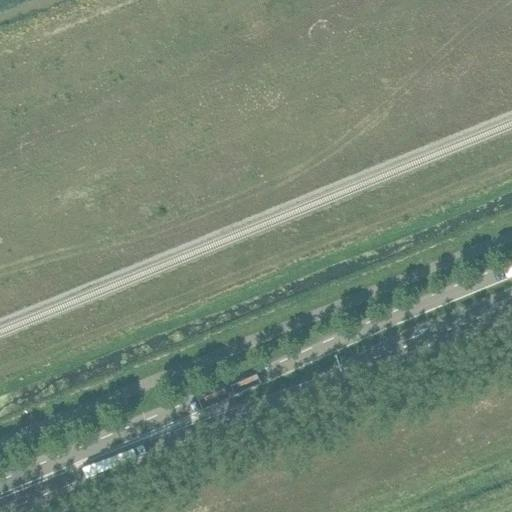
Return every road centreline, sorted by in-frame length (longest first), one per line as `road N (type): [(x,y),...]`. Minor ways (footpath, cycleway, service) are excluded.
road 1 (tertiary): [(511,269),(220,390),(183,419)]
road 2 (tertiary): [(183,419),(252,405),(511,302)]
road 3 (tertiary): [(0,494),(183,419)]
